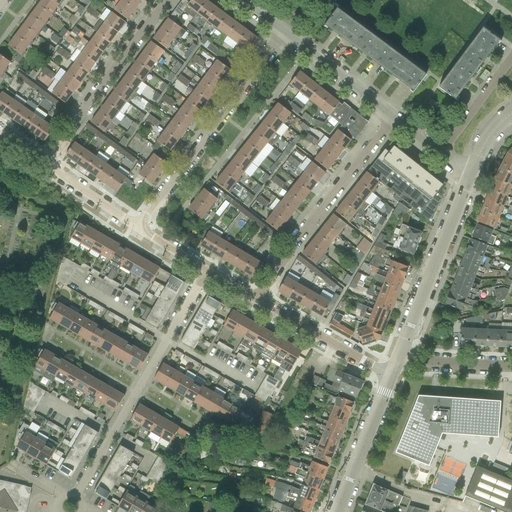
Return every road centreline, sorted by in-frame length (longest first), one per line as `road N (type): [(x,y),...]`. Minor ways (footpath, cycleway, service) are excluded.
road 1 (residential): [(74,498),(205,272)]
road 2 (residential): [(142,229),(283,29)]
road 3 (residential): [(257,299),(390,118)]
road 4 (residential): [(43,161),(165,0)]
road 5 (tertiary): [(399,354),(469,179)]
road 6 (residential): [(392,372),(257,299)]
road 7 (tertiary): [(337,511),(392,372)]
road 8 (residential): [(390,118),(283,29)]
road 9 (residential): [(441,157),(511,55)]
road 10 (residential): [(142,229),(43,161)]
